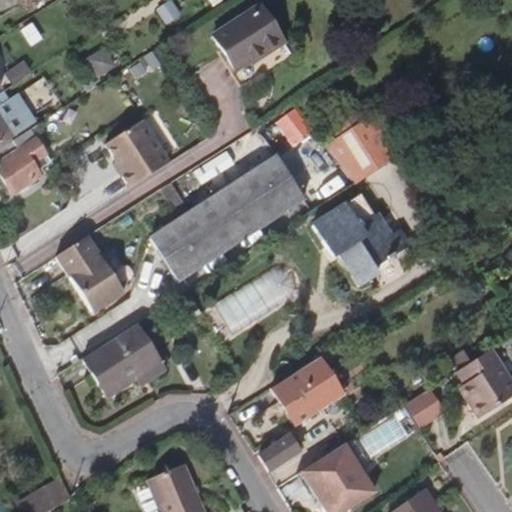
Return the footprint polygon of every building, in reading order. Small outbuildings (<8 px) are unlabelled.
[(170,3),(157,12),(168,28),(181,19),(170,3)] [(268,55),(284,44),(262,9),(215,38),(244,85),(275,66),(268,55)] [(161,49),(145,60),(154,73),(170,63),(161,49)] [(105,50),(86,61),(98,81),(117,69),(105,50)] [(37,125),(18,97),(14,99),(7,89),(0,94),(0,150),(22,136),(21,135),(37,125)] [(337,138),(328,144),(356,186),(398,157),(370,116),(361,122),(350,106),(326,122),(337,138)] [(128,188),(169,161),(141,120),(104,144),(123,172),(119,174),(128,188)] [(35,160),(48,151),(33,129),(0,150),(0,170),(15,193),(44,174),(35,160)] [(228,151),(195,171),(203,184),(236,164),(228,151)] [(177,280),(303,197),(275,155),(190,211),(179,218),(149,237),(177,280)] [(179,218),(190,211),(171,182),(159,190),(179,218)] [(376,261),(413,239),(404,224),(394,231),(381,209),(363,219),(351,198),(316,219),(329,241),(336,237),(361,280),(381,269),(376,261)] [(126,292),(90,235),(58,256),(93,313),(126,292)] [(155,378),(171,368),(142,322),(89,358),(113,397),(152,373),(155,378)] [(511,381),(493,351),(482,358),(474,346),(453,359),(461,372),(458,374),(466,388),(461,391),(480,421),(511,400),(511,381)] [(297,428),(348,395),(322,355),(271,387),(297,428)] [(429,393),(407,408),(420,429),(443,414),(429,393)] [(271,473),(304,451),(294,436),(261,457),(266,464),(271,473)] [(325,490),(358,468),(344,446),(311,468),(325,490)] [(202,511),(184,467),(147,483),(159,511),(202,511)] [(348,511),(376,495),(358,468),(325,490),(339,511),(348,511)] [(71,501),(61,480),(45,488),(55,509),(71,501)] [(8,511),(48,511),(55,509),(45,488),(6,507),(8,511)] [(439,511),(425,490),(392,511),(439,511)]
